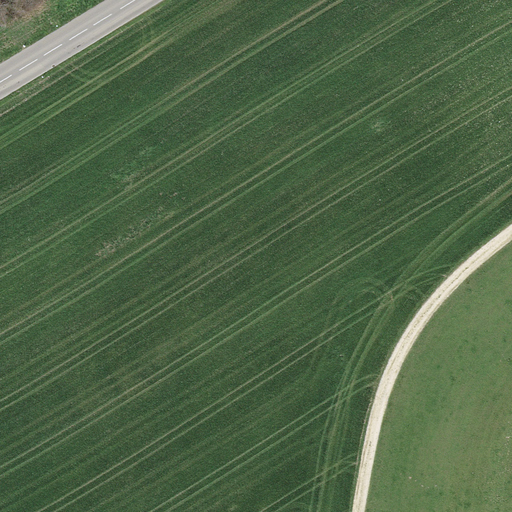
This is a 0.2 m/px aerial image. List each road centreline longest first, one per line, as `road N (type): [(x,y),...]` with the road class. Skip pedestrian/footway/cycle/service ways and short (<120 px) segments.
road 1 (track): [(356,511),(368,437),(392,365),(434,301),(511,235)]
road 2 (secondary): [(0,84),(139,0)]
